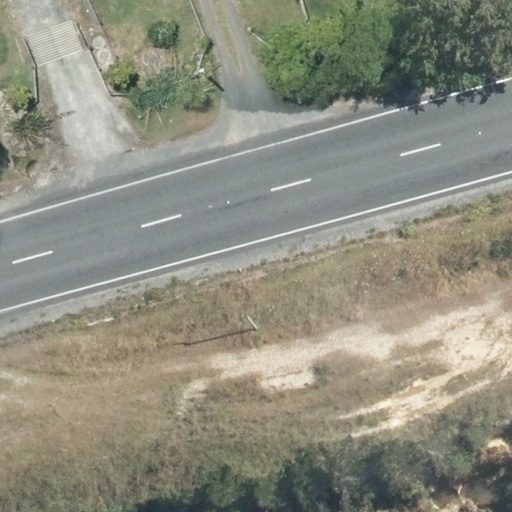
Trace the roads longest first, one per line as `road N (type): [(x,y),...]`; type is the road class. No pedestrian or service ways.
road 1 (tertiary): [(511,130),(0,269)]
road 2 (track): [(458,511),(291,192)]
